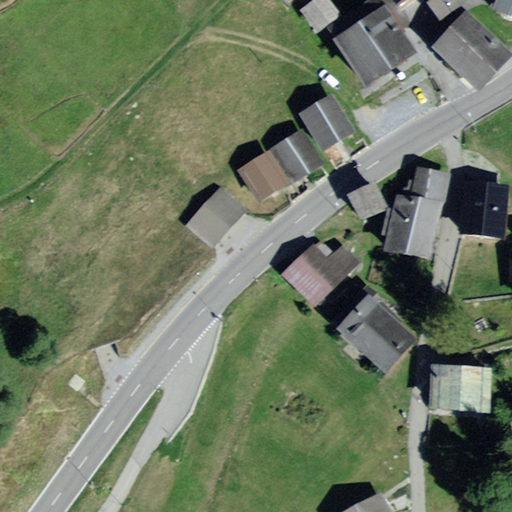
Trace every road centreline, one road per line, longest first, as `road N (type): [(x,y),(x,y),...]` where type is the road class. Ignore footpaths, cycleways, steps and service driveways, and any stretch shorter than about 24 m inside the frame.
road 1 (residential): [(422,511),(418,403),(454,156),(443,122)]
road 2 (primary): [(443,122),(335,190),(241,263),(175,341)]
road 3 (track): [(225,0),(67,161),(0,203)]
road 4 (primary): [(175,341),(50,511)]
road 5 (unclassified): [(175,341),(189,374),(173,424),(109,511)]
